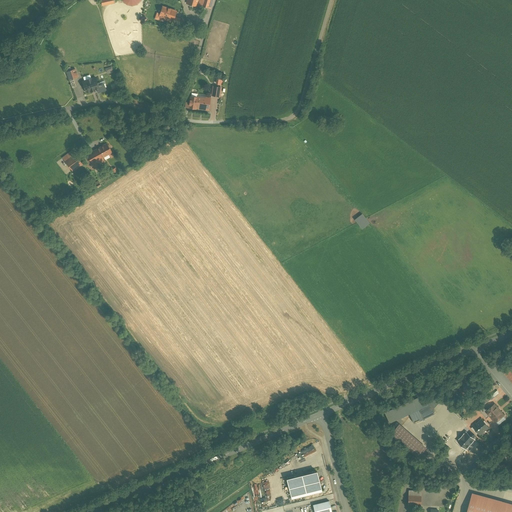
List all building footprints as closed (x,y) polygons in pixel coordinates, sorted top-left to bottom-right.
[(178,8),(164,3),(159,16),(173,21),(178,8)] [(75,66),(67,69),(70,77),(79,74),(75,66)] [(99,86),(94,73),(89,74),(91,79),(80,82),(83,91),(99,86)] [(76,75),(70,77),(73,85),(79,83),(76,75)] [(222,84),(214,82),(212,92),(220,94),(222,84)] [(206,92),(198,91),(196,106),(209,108),(211,96),(206,95),(206,92)] [(114,147),(108,139),(94,148),(100,157),(114,147)] [(75,146),(59,157),(68,169),(83,159),(75,146)] [(96,152),(89,156),(95,167),(101,163),(96,152)] [(68,201),(80,194),(77,190),(65,197),(68,201)] [(352,219),(360,229),(367,223),(360,213),(352,219)] [(467,394),(461,390),(458,395),(464,399),(467,394)] [(441,400),(433,392),(425,400),(434,408),(441,400)] [(486,402),(492,398),(488,393),(483,398),(486,402)] [(423,414),(434,408),(425,400),(423,394),(384,412),(389,423),(418,409),(423,414)] [(504,415),(495,405),(487,411),(486,412),(490,416),(495,422),(504,415)] [(487,411),(483,408),(480,411),(486,418),(490,416),(486,412),(487,411)] [(482,419),(476,424),(476,423),(472,426),(480,435),(489,427),(482,419)] [(399,424),(390,434),(417,457),(425,448),(399,424)] [(473,436),(467,441),(472,447),(477,442),(473,436)] [(446,446),(439,455),(442,458),(450,449),(446,446)] [(287,477),(292,497),(320,490),(316,470),(287,477)] [(421,491),(408,490),(408,505),(420,506),(421,491)] [(511,511),(511,503),(472,493),(466,511),(511,511)] [(331,511),(329,501),(313,505),(314,511),(331,511)]
